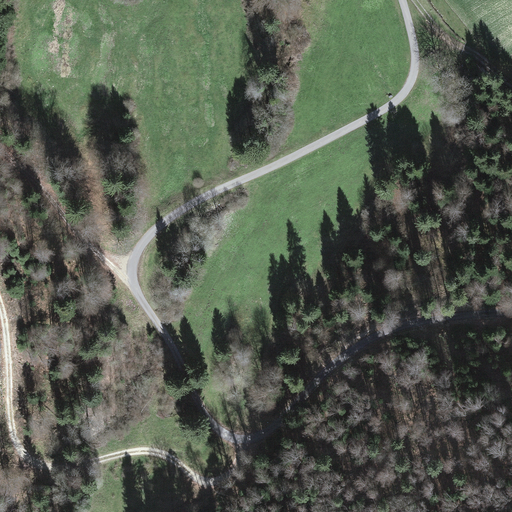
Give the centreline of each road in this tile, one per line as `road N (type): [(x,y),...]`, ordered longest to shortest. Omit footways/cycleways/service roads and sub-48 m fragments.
road 1 (track): [(123,272),(141,239),(179,207),(404,99),(415,72),(400,0)]
road 2 (track): [(0,299),(12,436),(31,464),(61,469),(133,449),(159,452),(213,485)]
road 3 (track): [(250,443),(371,338),(427,321),(511,313)]
road 4 (track): [(123,272),(163,328),(207,418),(250,443)]
road 5 (track): [(0,141),(36,191),(123,272)]
